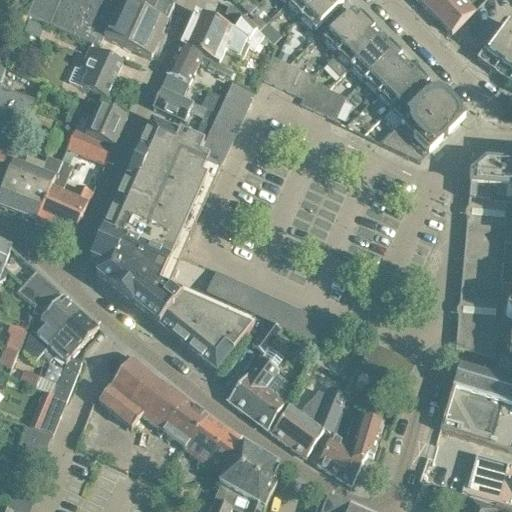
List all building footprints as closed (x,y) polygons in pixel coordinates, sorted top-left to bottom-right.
[(151,61),(167,25),(139,10),(114,0),(35,0),(27,17),(100,51),(104,40),(151,61)] [(177,0),(114,0),(139,10),(167,25),(177,0)] [(300,21),(320,0),(293,0),(286,7),(300,21)] [(320,0),(300,21),(314,35),(345,5),(340,0),(320,0)] [(435,20),(455,0),(426,0),(421,6),(435,20)] [(475,14),(460,0),(455,0),(435,20),(452,37),(475,14)] [(229,7),(224,17),(235,23),(240,16),(234,10),(229,7)] [(337,58),(371,24),(371,21),(361,21),(353,13),(322,43),(337,58)] [(249,44),(257,32),(250,26),(247,22),(243,19),(239,25),(237,28),(234,33),(196,15),(189,30),(181,49),(203,59),(207,62),(211,64),(219,67),(222,61),(225,53),(241,61),(241,62),(242,63),(249,48),(246,47),(247,43),(249,44)] [(23,34),(40,41),(45,30),(29,22),(23,34)] [(350,71),(381,41),(374,34),(374,24),(371,24),(337,58),(350,71)] [(266,28),(259,34),(265,40),(266,41),(275,33),(268,25),(266,28)] [(511,31),(504,25),(476,62),(511,88),(511,31)] [(364,85),(398,51),(398,48),(388,48),(381,41),(350,71),(364,85)] [(194,76),(203,59),(181,49),(167,78),(161,92),(183,102),(194,76)] [(107,102),(123,65),(90,51),(80,73),(76,71),(69,85),(81,90),(88,93),(107,102)] [(377,99),(408,68),(401,61),(401,51),(398,51),(364,85),(377,99)] [(280,54),(277,62),(278,63),(283,65),(285,66),(288,58),(280,54)] [(283,65),(278,63),(277,62),(272,60),(262,82),(273,87),(283,65)] [(211,64),(208,71),(231,82),(234,75),(234,74),(219,67),(211,64)] [(284,93),(294,70),(286,66),(283,65),(273,87),(284,93)] [(391,112),(425,79),(425,76),(415,75),(408,68),(377,99),(391,112)] [(294,98),(305,75),(294,70),(284,93),(294,98)] [(305,102),(313,86),(316,80),(305,75),(294,98),(305,102)] [(403,125),(434,95),(428,88),(428,79),(425,79),(391,112),(403,125)] [(314,113),(324,91),(313,86),(305,102),(302,108),(314,113)] [(247,113),(254,98),(232,87),(225,102),(225,103),(247,113)] [(0,196),(15,162),(37,106),(0,91),(0,196)] [(324,118),(335,96),(324,91),(314,113),(324,118)] [(215,116),(183,102),(161,92),(152,112),(184,126),(189,115),(203,122),(201,126),(209,130),(215,116)] [(437,92),(434,95),(403,125),(381,147),(420,166),(466,121),(437,92)] [(219,116),(220,114),(225,103),(225,102),(209,94),(202,108),(219,116)] [(346,101),(335,96),(324,118),(336,123),(346,101)] [(65,125),(77,130),(87,105),(75,100),(65,125)] [(242,124),(247,113),(225,103),(220,114),(242,124)] [(127,121),(125,120),(88,104),(83,117),(92,121),(85,138),(113,150),(114,151),(127,121)] [(237,135),(242,124),(220,114),(219,116),(215,125),(237,135)] [(181,259),(222,168),(199,158),(204,147),(151,124),(90,263),(100,268),(95,279),(216,377),(251,332),(170,296),(169,296),(166,295),(168,288),(170,289),(170,288),(169,287),(181,259)] [(232,146),(237,135),(215,125),(210,136),(232,146)] [(113,150),(85,138),(75,134),(67,153),(86,161),(105,169),(113,150)] [(227,157),(232,146),(210,136),(205,146),(227,157)] [(222,168),(227,157),(205,146),(204,147),(199,158),(222,168)] [(36,224),(50,192),(56,179),(62,165),(47,160),(42,173),(28,167),(15,162),(0,196),(0,210),(25,220),(35,224),(36,224)] [(69,169),(62,165),(56,179),(50,192),(36,224),(73,240),(93,196),(77,189),(71,201),(62,196),(73,170),(69,169)] [(464,354),(500,364),(511,368),(511,169),(492,167),(470,186),(456,353),(464,354)] [(0,246),(0,268),(3,270),(10,252),(0,246)] [(46,312),(60,297),(35,275),(22,289),(15,297),(30,307),(30,329),(42,316),(46,312)] [(217,302),(227,280),(216,275),(206,297),(217,302)] [(228,307),(238,285),(227,280),(217,302),(228,307)] [(238,312),(249,290),(238,285),(228,307),(238,312)] [(249,317),(260,295),(249,290),(238,312),(249,317)] [(260,322),(271,300),(260,295),(249,317),(260,322)] [(47,350),(80,315),(62,299),(49,314),(40,323),(46,328),(37,339),(31,334),(24,353),(41,370),(44,359),(42,356),(47,350)] [(271,327),(281,305),(271,300),(260,322),(269,326),(271,327)] [(282,332),(292,310),(281,305),(271,327),(282,332)] [(293,337),(303,315),(292,310),(282,332),(293,337)] [(74,359),(98,332),(80,315),(47,350),(42,356),(44,359),(49,363),(54,357),(66,367),(53,398),(67,404),(81,370),(81,365),(74,359)] [(304,342),(314,320),(303,315),(293,337),(304,342)] [(315,347),(325,325),(314,320),(304,342),(315,347)] [(326,360),(339,331),(325,325),(315,347),(312,354),(326,360)] [(265,356),(282,332),(271,327),(269,326),(252,348),(265,356)] [(3,347),(6,349),(17,354),(25,334),(10,328),(3,347)] [(372,373),(382,351),(371,346),(361,368),(372,373)] [(0,368),(10,372),(17,354),(6,349),(0,364),(0,368)] [(383,378),(393,356),(382,351),(372,373),(383,378)] [(276,376),(278,374),(277,373),(284,363),(273,354),(265,364),(260,360),(227,405),(247,419),(278,377),(276,376)] [(415,366),(414,366),(393,356),(383,378),(405,388),(415,366)] [(164,435),(186,404),(151,378),(131,361),(98,406),(131,432),(136,427),(143,419),(164,435)] [(511,455),(511,368),(500,364),(493,381),(458,370),(458,371),(458,372),(451,394),(448,394),(448,395),(451,396),(446,414),(444,414),(443,418),(444,418),(440,433),(511,455)] [(20,386),(35,392),(40,379),(25,373),(20,386)] [(267,434),(285,406),(289,408),(295,391),(286,384),(278,377),(247,419),(267,434)] [(340,415),(341,411),(346,400),(330,392),(328,398),(318,394),(316,399),(313,402),(309,406),(305,410),(300,416),(299,418),(289,410),(270,436),(306,462),(324,436),(330,440),(340,415)] [(53,440),(67,405),(67,404),(53,398),(44,395),(30,430),(34,432),(53,440)] [(243,445),(209,420),(186,404),(164,435),(185,451),(183,453),(223,481),(241,448),(243,445)] [(334,479),(351,448),(343,443),(353,422),(340,415),(330,440),(331,441),(317,469),(334,479)] [(367,459),(373,462),(383,428),(361,422),(352,449),(351,448),(334,479),(351,489),(367,459)] [(28,430),(21,450),(46,458),(52,442),(53,440),(34,432),(30,430),(28,430)] [(251,506),(248,511),(264,511),(269,500),(277,488),(270,484),(278,471),(241,448),(223,481),(219,488),(219,492),(211,511),(232,511),(238,498),(251,506)] [(511,511),(511,470),(494,465),(488,483),(446,468),(445,470),(426,463),(419,484),(469,502),(508,511),(511,511)] [(34,475),(24,471),(17,491),(27,494),(34,475)] [(431,496),(420,492),(416,503),(427,507),(431,496)] [(31,511),(35,503),(16,496),(10,511),(31,511)] [(348,511),(349,510),(321,498),(316,511),(348,511)] [(508,511),(469,502),(465,511),(508,511)]
